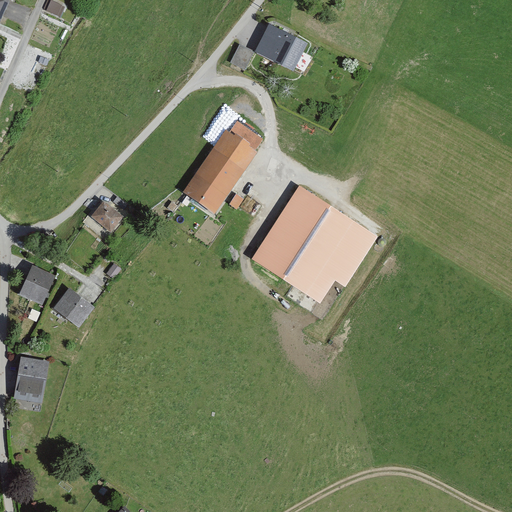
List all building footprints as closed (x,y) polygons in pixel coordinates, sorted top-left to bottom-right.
[(0,0),(0,24),(10,0),(0,0)] [(51,9),(62,12),(65,4),(53,0),(51,9)] [(309,47),(271,28),(258,55),(296,74),(309,47)] [(253,55),(240,48),(231,65),(244,72),(253,55)] [(263,141),(239,124),(231,135),(227,133),(184,195),(216,217),(258,155),(255,153),(263,141)] [(378,240),(300,189),(253,262),(321,306),(335,284),(345,291),(378,240)] [(242,201),(236,198),(230,208),(236,211),(242,201)] [(122,219),(103,204),(91,218),(110,233),(122,219)] [(120,271),(112,265),(105,274),(114,280),(120,271)] [(43,307),(55,278),(33,268),(20,296),(43,307)] [(93,309),(69,292),(56,311),(79,328),(93,309)] [(41,406),(49,363),(22,358),(15,401),(41,406)]
